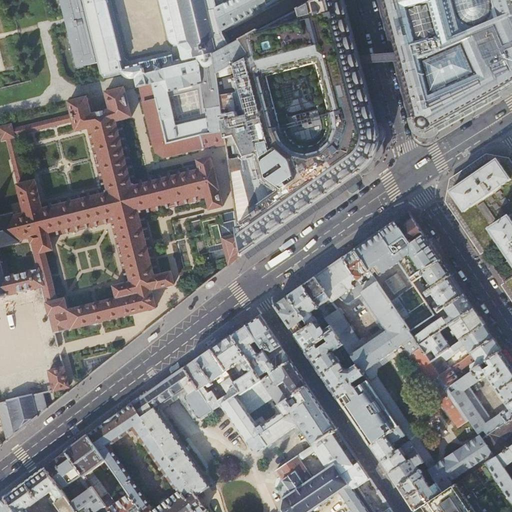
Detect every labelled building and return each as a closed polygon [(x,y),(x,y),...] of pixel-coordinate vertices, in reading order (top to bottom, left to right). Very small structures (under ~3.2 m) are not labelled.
[(83,0),(61,0),(66,17),(68,25),(78,69),(98,64),(83,0)] [(83,0),(98,64),(100,73),(101,75),(102,77),(105,77),(120,73),(122,74),(126,77),(129,78),(133,78),(135,86),(151,83),(166,144),(223,130),(216,75),(215,76),(214,64),(212,67),(209,69),(206,69),(202,68),(200,65),(198,60),(185,63),(183,59),(173,62),(172,56),(139,63),(139,64),(121,68),(119,61),(121,61),(106,2),(107,2),(105,0),(157,0),(168,40),(170,43),(173,45),(177,45),(180,45),(169,0),(206,0),(216,35),(279,0),(83,0)] [(212,67),(214,64),(213,55),(217,52),(213,38),(216,37),(216,35),(206,0),(169,0),(180,45),(183,59),(185,63),(198,60),(200,65),(202,68),(206,69),(209,69),(212,67)] [(374,113),(361,63),(360,60),(359,55),(351,24),(344,0),(317,0),(242,41),(251,55),(216,75),(223,130),(225,145),(229,170),(249,165),(260,206),(258,207),(257,210),(258,213),(258,215),(256,216),(254,215),(241,224),(242,226),(237,230),(241,256),(255,246),(350,179),(364,169),(369,164),(375,155),(377,152),(378,149),(379,141),(380,134),(379,131),(374,113)] [(511,0),(382,0),(397,53),(398,58),(399,62),(415,122),(415,123),(416,126),(420,129),(425,130),(430,129),(463,109),(511,80),(511,0)] [(241,40),(213,55),(214,64),(215,76),(216,75),(251,55),(242,41),(241,40)] [(166,144),(151,83),(135,86),(135,87),(136,91),(139,90),(142,103),(141,103),(152,146),(153,146),(154,152),(152,157),(161,162),(164,157),(169,156),(200,149),(225,145),(223,130),(166,144)] [(99,185),(98,186),(95,189),(96,191),(95,191),(96,196),(40,209),(33,181),(27,182),(18,184),(16,185),(22,212),(16,214),(22,239),(28,238),(36,270),(4,278),(8,295),(41,288),(47,315),(65,311),(70,331),(163,308),(158,289),(173,285),(169,273),(153,277),(136,211),(154,207),(156,211),(158,211),(157,206),(163,205),(165,209),(167,208),(166,204),(172,202),(174,207),(177,206),(175,201),(204,194),(205,199),(208,210),(209,210),(220,207),(221,207),(218,191),(213,167),(212,167),(210,159),(208,158),(196,161),(197,165),(197,166),(198,170),(133,186),(132,184),(130,185),(114,122),(130,118),(122,89),(103,93),(107,110),(89,115),(85,98),(66,102),(69,114),(72,123),(73,131),(90,127),(104,183),(99,184),(99,185)] [(7,140),(11,159),(18,184),(27,182),(15,137),(72,123),(69,114),(14,127),(13,123),(0,126),(0,135),(1,141),(7,140)] [(511,223),(508,218),(511,215),(511,168),(507,162),(498,160),(497,160),(496,159),(488,158),(481,162),(471,169),(460,177),(453,182),(451,191),(449,201),(458,213),(462,220),(481,247),(485,253),(499,243),(511,261),(511,277),(504,282),(511,293),(511,223)] [(6,296),(8,295),(4,278),(1,263),(3,263),(2,262),(0,262),(0,261),(0,246),(19,242),(19,244),(20,244),(20,242),(23,241),(22,239),(16,214),(14,215),(13,212),(12,213),(12,215),(0,217),(0,296),(2,296),(3,297),(6,296)] [(419,227),(409,212),(401,218),(385,229),(379,233),(365,243),(355,250),(378,282),(410,331),(435,314),(422,294),(413,282),(418,278),(422,275),(423,273),(423,271),(442,261),(432,247),(431,246),(419,227)] [(350,253),(343,258),(366,290),(378,282),(355,250),(350,253)] [(327,269),(315,277),(332,302),(339,297),(345,302),(349,302),(362,293),(385,327),(388,330),(368,343),(364,337),(361,339),(339,308),(338,309),(338,310),(327,318),(330,322),(335,330),(345,344),(348,349),(352,355),(356,360),(358,363),(363,372),(404,343),(410,353),(409,354),(459,428),(470,420),(449,388),(440,375),(431,362),(420,346),(414,337),(410,331),(378,282),(366,290),(343,258),(327,269)] [(423,271),(423,273),(433,287),(451,275),(446,267),(442,261),(423,271)] [(451,275),(433,287),(427,291),(422,294),(435,314),(464,294),(455,281),(451,275)] [(309,282),(303,286),(324,314),(327,318),(338,310),(338,309),(332,302),(315,277),(309,282)] [(418,278),(413,282),(422,294),(427,291),(418,278)] [(297,290),(289,295),(310,324),(324,314),(303,286),(297,290)] [(420,346),(474,309),(469,301),(464,294),(435,314),(439,320),(414,337),(420,346)] [(310,324),(289,295),(284,299),(275,305),(287,323),(295,335),(310,324)] [(431,362),(452,348),(442,334),(451,327),(461,341),(485,325),(479,317),(474,309),(420,346),(431,362)] [(327,318),(324,314),(310,324),(295,335),(300,342),(307,351),(335,330),(330,322),(327,324),(329,327),(324,330),(320,323),(327,318)] [(253,321),(247,325),(267,355),(281,346),(275,337),(271,330),(266,323),(261,316),(253,321)] [(241,330),(232,336),(263,381),(291,361),(281,346),(267,355),(247,325),(241,330)] [(489,331),(485,325),(461,341),(452,348),(431,362),(440,375),(494,339),(489,331)] [(371,332),(367,326),(362,330),(366,335),(371,332)] [(336,350),(345,344),(335,330),(307,351),(315,363),(315,364),(323,375),(341,362),(334,353),(331,352),(331,350),(336,350)] [(224,341),(212,349),(227,372),(241,393),(242,395),(262,381),(263,381),(232,336),(224,341)] [(498,344),(494,339),(440,375),(449,388),(462,378),(460,375),(458,377),(453,370),(456,367),(459,372),(470,364),(469,362),(475,358),(477,361),(472,365),(475,370),(502,351),(498,344)] [(185,368),(200,390),(213,410),(214,410),(222,405),(237,396),(241,393),(227,372),(212,349),(201,357),(185,368)] [(347,358),(352,355),(348,349),(343,352),(347,358)] [(449,388),(470,420),(479,433),(484,430),(488,436),(511,419),(511,364),(502,351),(475,370),(462,378),(449,388)] [(356,360),(352,355),(347,358),(351,363),(356,360)] [(297,369),(291,361),(263,381),(262,381),(274,398),(279,405),(308,385),(297,369)] [(345,368),(341,362),(323,375),(331,388),(339,399),(368,379),(363,372),(358,363),(350,369),(345,368)] [(213,410),(200,390),(185,368),(167,380),(146,395),(133,404),(145,421),(187,481),(197,495),(209,486),(195,465),(170,427),(169,428),(158,412),(160,406),(186,387),(190,392),(187,394),(186,398),(199,418),(203,419),(215,411),(214,410),(213,410)] [(66,389),(64,381),(61,369),(46,373),(51,393),(66,389)] [(372,378),(369,380),(400,426),(406,435),(410,441),(419,454),(424,462),(427,460),(428,457),(428,455),(427,454),(403,417),(402,418),(387,396),(388,395),(378,380),(372,378)] [(400,426),(368,379),(339,399),(352,419),(366,439),(371,446),(400,426)] [(348,486),(339,492),(343,497),(344,496),(354,511),(393,511),(390,507),(382,511),(369,511),(354,490),(359,486),(371,478),(350,448),(338,430),(321,404),(308,385),(279,405),(279,406),(283,413),(263,427),(261,425),(258,427),(250,415),(274,398),(262,381),(242,395),(241,393),(237,396),(222,405),(253,449),(254,450),(256,451),(259,451),(260,451),(262,450),(298,424),(312,445),(277,470),(281,476),(287,485),(280,489),(280,488),(279,488),(278,488),(277,488),(276,488),(276,489),(276,490),(276,492),(277,492),(278,493),(279,492),(280,492),(283,496),(313,478),(302,460),(316,450),(327,467),(326,467),(327,468),(334,464),(348,486)] [(43,412),(39,394),(28,396),(34,420),(43,412)] [(34,420),(28,396),(7,401),(15,435),(28,424),(34,420)] [(176,488),(177,488),(187,481),(145,421),(133,404),(118,415),(89,435),(100,451),(108,463),(110,465),(130,494),(141,510),(150,504),(109,445),(134,429),(176,488)] [(511,419),(488,436),(483,439),(496,457),(511,447),(505,438),(511,433),(511,419)] [(406,435),(400,426),(371,446),(386,468),(390,474),(419,454),(410,441),(397,450),(393,444),(406,435)] [(100,451),(89,435),(82,440),(79,442),(67,451),(85,476),(93,470),(101,465),(104,470),(110,465),(108,463),(100,451)] [(488,463),(496,457),(483,439),(482,437),(430,471),(438,483),(443,492),(447,490),(444,485),(464,472),(467,476),(488,463)] [(496,457),(488,463),(511,498),(511,446),(511,447),(496,457)] [(59,457),(46,467),(62,489),(77,479),(80,484),(82,482),(89,491),(72,503),(77,511),(95,511),(102,508),(104,511),(110,511),(85,476),(67,451),(59,457)] [(424,462),(419,454),(390,474),(410,504),(415,511),(417,509),(443,492),(438,483),(431,487),(418,466),(424,462)] [(511,511),(511,498),(488,463),(467,476),(447,490),(443,492),(417,509),(419,511),(511,511)] [(313,478),(283,496),(282,498),(283,499),(281,508),(280,508),(280,509),(281,509),(283,511),(309,511),(318,506),(319,507),(321,506),(320,505),(330,498),(331,499),(332,499),(331,498),(339,492),(348,486),(334,464),(327,468),(316,476),(316,475),(315,475),(315,476),(313,478)] [(77,511),(72,503),(62,489),(46,467),(26,482),(5,497),(6,499),(15,511),(77,511)] [(116,503),(93,470),(85,476),(110,511),(142,511),(141,510),(130,494),(116,503)] [(287,485),(281,476),(277,479),(276,485),(277,488),(278,488),(279,488),(280,488),(280,489),(287,485)] [(197,495),(187,481),(177,488),(179,491),(154,510),(150,504),(141,510),(142,511),(202,511),(206,509),(197,495)] [(359,486),(354,490),(369,511),(376,511),(375,510),(370,503),(372,502),(368,496),(366,497),(359,486)] [(0,511),(15,511),(6,499),(0,503),(0,511)]
